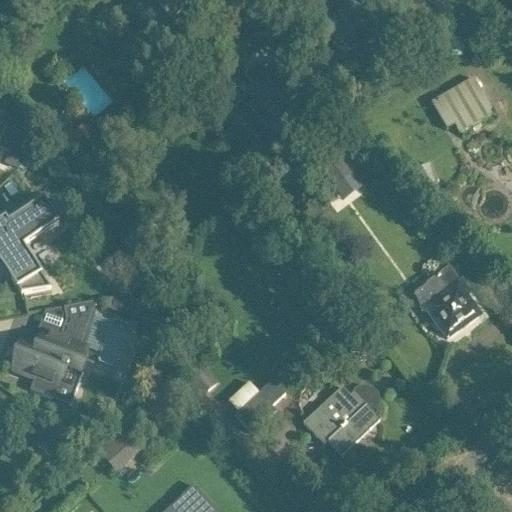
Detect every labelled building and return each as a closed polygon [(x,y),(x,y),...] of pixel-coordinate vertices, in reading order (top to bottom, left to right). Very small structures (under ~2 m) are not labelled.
[(139,0),(152,14),(159,9),(170,22),(193,1),(205,14),(215,5),(209,0),(139,0)] [(362,11),(374,1),(373,0),(329,0),(318,9),(328,22),(321,27),(340,49),(372,23),(362,11)] [(389,0),(422,40),(443,23),(423,0),(389,0)] [(440,45),(440,56),(463,56),(463,46),(440,45)] [(85,64),(66,79),(94,116),(113,102),(85,64)] [(267,133),(289,115),(284,109),(297,99),(279,77),(283,75),(274,65),(261,75),(256,69),(248,76),(240,67),(209,92),(227,114),(242,102),(267,133)] [(472,80),(430,104),(449,135),(455,131),(458,136),(493,115),(472,80)] [(101,147),(90,134),(77,145),(89,158),(101,147)] [(58,226),(43,203),(8,226),(5,222),(0,225),(0,265),(21,297),(51,291),(23,250),(58,226)] [(449,270),(414,296),(435,325),(447,341),(479,317),(465,298),(469,295),(461,285),(449,270)] [(110,301),(106,311),(143,324),(155,292),(110,301)] [(23,347),(13,374),(34,381),(30,393),(51,401),(62,371),(76,376),(86,349),(100,355),(97,363),(113,369),(130,324),(114,318),(111,325),(94,319),(95,315),(93,304),(63,310),(66,322),(55,351),(41,346),(39,353),(23,347)] [(203,368),(185,384),(200,402),(218,386),(203,368)] [(248,385),(227,404),(238,415),(235,419),(252,437),(276,414),(272,409),(285,397),(271,382),(257,395),(248,385)] [(379,423),(373,416),(376,411),(377,405),(376,397),(370,391),(363,389),(356,390),(352,394),(348,397),(342,389),(303,426),(317,441),(321,437),(341,458),(379,423)] [(122,432),(98,454),(116,472),(139,451),(122,432)] [(215,511),(193,488),(167,511),(215,511)]
